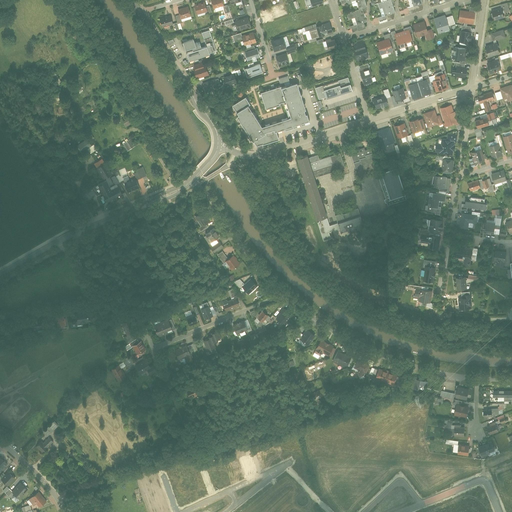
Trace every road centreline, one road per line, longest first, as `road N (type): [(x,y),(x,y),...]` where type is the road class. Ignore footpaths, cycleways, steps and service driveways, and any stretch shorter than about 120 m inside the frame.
road 1 (residential): [(0,319),(121,298),(151,349),(283,295)]
road 2 (tertiary): [(0,276),(193,179)]
road 3 (residential): [(283,295),(394,361),(477,378)]
road 4 (residential): [(218,142),(254,156),(369,119)]
road 5 (tertiary): [(218,142),(141,11)]
road 6 (residential): [(193,179),(283,295)]
road 7 (residential): [(344,37),(464,0)]
